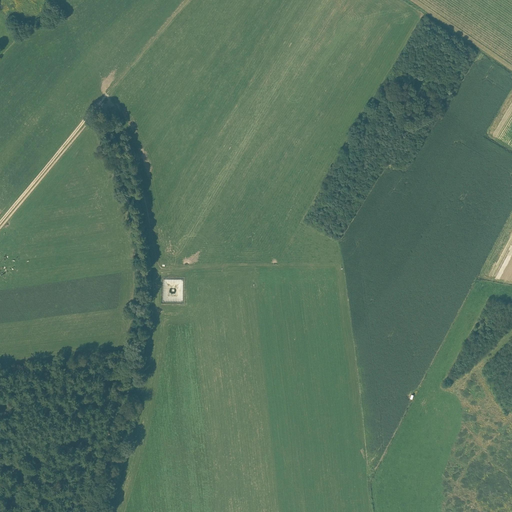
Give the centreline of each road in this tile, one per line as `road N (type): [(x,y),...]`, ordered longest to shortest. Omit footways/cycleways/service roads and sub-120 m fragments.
road 1 (track): [(99,100),(113,107),(153,269),(150,324),(133,381)]
road 2 (track): [(99,100),(187,0)]
